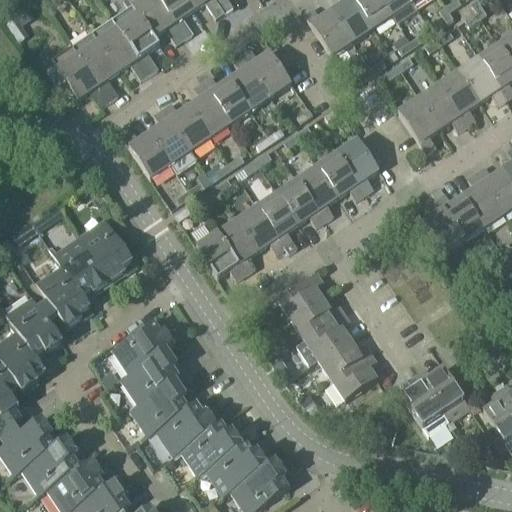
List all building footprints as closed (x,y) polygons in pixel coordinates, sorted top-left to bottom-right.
[(132,11),(153,43),(164,36),(174,51),(184,44),(153,0),(135,0),(140,6),(132,11)] [(153,0),(184,44),(192,39),(182,24),(193,17),(181,0),(153,0)] [(222,19),(209,0),(181,0),(193,17),(204,9),(214,24),(222,19)] [(209,0),(222,19),(232,12),(223,0),(209,0)] [(329,16),(351,48),(371,35),(347,0),(334,0),(340,9),(329,16)] [(347,0),(371,35),(390,22),(395,29),(396,29),(376,0),(347,0)] [(416,15),(405,0),(376,0),(396,29),(416,15)] [(405,0),(416,15),(435,2),(433,0),(405,0)] [(455,4),(442,13),(447,19),(459,11),(455,4)] [(153,43),(132,11),(130,7),(125,10),(128,14),(111,25),(148,80),(157,74),(146,59),(159,51),(153,43)] [(472,13),(475,18),(476,18),(480,24),(486,20),(478,8),(472,13)] [(451,24),(447,19),(442,13),(437,17),(445,29),(451,24)] [(351,48),(329,16),(318,24),(311,14),(301,20),(330,62),(351,48)] [(467,33),(480,24),(476,18),(475,18),(463,26),(467,33)] [(14,22),(3,29),(17,49),(27,43),(14,22)] [(148,80),(111,25),(95,36),(92,32),(89,34),(118,78),(129,71),(139,86),(148,80)] [(72,51),(108,107),(117,101),(106,86),(118,78),(89,34),(85,37),(88,41),(72,51)] [(436,45),(440,51),(452,43),(447,37),(436,45)] [(409,47),(413,53),(424,46),(420,39),(409,47)] [(511,40),(496,51),(511,74),(511,40)] [(440,51),(436,45),(423,53),(427,59),(440,51)] [(413,53),(409,47),(396,55),(400,62),(413,53)] [(108,107),(72,51),(54,63),(52,59),(47,62),(53,71),(45,76),(58,96),(67,91),(77,105),(89,97),(99,113),(108,107)] [(477,64),(505,106),(511,101),(511,97),(507,90),(511,87),(511,74),(496,51),(477,64)] [(242,61),(270,103),(290,90),(269,58),(256,66),(250,56),(242,61)] [(270,103),(242,61),(233,67),(240,78),(228,85),(250,117),(270,103)] [(396,72),(400,78),(412,70),(407,64),(396,72)] [(457,77),(479,109),(490,102),(497,112),(505,106),(477,64),(457,77)] [(367,74),(372,81),(384,72),(380,66),(367,74)] [(400,78),(396,72),(383,80),(388,86),(400,78)] [(372,81),(367,74),(356,82),(360,88),(372,81)] [(479,109),(457,77),(437,90),(466,133),(475,127),(468,116),(473,113),(479,109)] [(250,117),(228,85),(217,93),(210,83),(201,88),(230,130),(250,117)] [(230,130),(201,88),(192,94),(199,105),(188,112),(209,144),(230,130)] [(466,133),(437,90),(417,104),(438,136),(450,128),(457,138),(466,133)] [(438,136),(417,104),(396,118),(424,160),(434,153),(427,143),(431,141),(438,136)] [(209,144),(188,112),(177,120),(170,109),(161,115),(189,158),(190,157),(209,144)] [(339,119),(335,113),(323,121),(327,127),(339,119)] [(189,158),(161,115),(152,121),(160,132),(148,139),(169,171),(170,171),(176,180),(196,167),(190,157),(189,158)] [(312,122),(307,116),(295,124),(300,130),(312,122)] [(267,132),(263,136),(267,143),(271,149),(283,142),(279,136),(275,138),(271,133),(267,132)] [(294,140),(299,147),(310,139),(306,133),(294,140)] [(169,171),(148,139),(137,147),(130,136),(120,143),(148,185),(169,171)] [(299,147),(294,140),(282,149),(286,155),(299,147)] [(271,149),(267,143),(255,152),(259,158),(271,149)] [(336,158),(364,200),(371,195),(365,186),(378,177),(356,144),(336,158)] [(511,153),(505,158),(511,167),(511,168),(501,176),(511,191),(511,153)] [(315,172),(337,204),(347,197),(354,207),(364,200),(336,158),(315,172)] [(254,167),(258,174),(270,166),(266,159),(254,167)] [(227,170),(231,176),(243,168),(239,162),(227,170)] [(258,174),(254,167),(242,176),(246,182),(258,174)] [(217,171),(204,179),(211,189),(231,176),(227,170),(219,175),(217,171)] [(296,185),(324,227),(332,222),(325,212),(337,204),(315,172),(296,185)] [(475,179),(504,221),(511,215),(511,191),(501,176),(490,183),(483,173),(475,179)] [(504,221),(475,179),(465,185),(472,195),(461,203),(483,235),(504,221)] [(275,199),(297,231),(307,224),(314,234),(324,227),(296,185),(275,199)] [(214,194),(218,200),(230,192),(226,186),(214,194)] [(187,197),(191,203),(203,195),(199,189),(187,197)] [(89,191),(78,199),(84,209),(96,201),(89,191)] [(438,192),(429,198),(435,206),(463,248),(483,235),(461,203),(450,210),(443,200),(438,192)] [(218,200),(214,194),(202,202),(206,208),(218,200)] [(191,203),(187,197),(175,205),(179,211),(191,203)] [(255,212),(287,259),(295,254),(285,239),(297,231),(275,199),(255,212)] [(463,248),(435,206),(426,212),(433,222),(421,230),(442,262),(463,248)] [(235,226),(257,258),(268,250),(274,260),(283,255),(286,260),(287,259),(255,212),(235,226)] [(189,220),(185,214),(173,222),(177,228),(189,220)] [(77,244),(108,290),(124,279),(121,274),(131,268),(103,226),(77,244)] [(215,239),(244,281),(252,275),(246,266),(257,258),(235,226),(215,239)] [(67,229),(62,232),(67,238),(71,235),(67,229)] [(25,232),(11,242),(21,256),(35,247),(25,232)] [(422,246),(416,238),(408,243),(413,252),(422,246)] [(244,281),(215,239),(194,253),(215,286),(228,277),(235,287),(244,281)] [(55,266),(80,303),(90,296),(92,300),(108,290),(77,244),(54,259),(50,252),(47,254),(55,266)] [(511,253),(501,260),(505,266),(511,261),(511,253)] [(505,266),(501,260),(489,269),(493,275),(505,266)] [(3,263),(0,264),(0,279),(9,274),(3,263)] [(80,303),(55,266),(53,268),(58,274),(34,290),(65,336),(82,325),(79,321),(88,315),(80,303)] [(511,269),(497,279),(505,291),(511,286),(511,269)] [(289,328),(322,306),(315,295),(323,290),(316,280),(270,311),(272,315),(278,311),(289,328)] [(460,288),(463,292),(464,294),(476,286),(472,280),(460,288)] [(0,315),(0,316),(10,331),(33,365),(34,364),(43,358),(46,362),(62,351),(31,305),(7,321),(2,314),(0,315)] [(322,306),(289,328),(301,345),(295,348),(297,351),(343,320),(338,312),(330,317),(322,306)] [(297,351),(295,352),(309,373),(316,368),(349,345),(341,335),(349,330),(343,320),(297,351)] [(110,358),(128,384),(165,359),(174,353),(162,336),(159,339),(152,329),(110,358)] [(0,349),(0,369),(18,396),(17,396),(21,402),(38,391),(35,387),(45,380),(34,364),(33,365),(10,331),(8,333),(12,341),(0,349)] [(349,345),(316,368),(328,385),(322,388),(324,391),(370,360),(365,352),(357,357),(349,345)] [(176,375),(165,359),(128,384),(120,389),(136,412),(138,415),(175,388),(175,389),(179,386),(173,377),(176,375)] [(370,360),(324,391),(323,392),(337,413),(376,386),(368,375),(376,369),(370,360)] [(8,402),(17,396),(18,396),(0,369),(0,442),(21,428),(14,418),(18,416),(8,402)] [(424,375),(414,381),(446,426),(448,429),(469,415),(441,375),(429,383),(424,375)] [(411,395),(400,403),(421,434),(425,440),(443,428),(446,426),(414,381),(406,387),(411,395)] [(185,404),(175,389),(175,388),(138,415),(136,412),(129,417),(130,419),(129,420),(143,442),(137,447),(140,450),(147,444),(188,417),(188,416),(182,407),(185,404)] [(511,397),(511,399),(505,391),(496,397),(511,419),(511,397)] [(511,419),(496,397),(487,403),(493,411),(482,418),(504,451),(511,444),(511,419)] [(471,401),(464,405),(474,421),(481,417),(471,401)] [(309,402),(300,408),(310,424),(319,418),(309,402)] [(196,411),(188,416),(188,417),(147,444),(149,447),(156,442),(172,465),(173,464),(173,463),(218,434),(207,418),(202,421),(196,411)] [(54,456),(54,455),(48,446),(53,443),(41,427),(0,455),(0,465),(11,481),(4,486),(6,489),(20,479),(54,456)] [(222,431),(218,434),(173,463),(173,464),(175,466),(180,462),(196,485),(198,484),(197,483),(243,453),(232,437),(228,440),(222,431)] [(375,433),(373,446),(394,451),(397,438),(375,433)] [(80,476),(80,475),(73,466),(77,464),(66,447),(54,455),(54,456),(20,479),(36,502),(29,507),(31,509),(46,499),(80,476)] [(230,500),(267,473),(257,458),(253,460),(246,450),(243,453),(197,483),(198,484),(200,487),(206,483),(221,505),(229,499),(230,500)] [(479,459),(477,469),(494,473),(496,463),(479,459)] [(80,475),(80,476),(46,499),(54,511),(79,511),(105,495),(104,495),(98,485),(102,483),(91,467),(80,475)] [(267,473),(230,500),(237,511),(265,511),(288,497),(282,487),(286,485),(275,468),(267,473)] [(115,487),(104,495),(105,495),(79,511),(126,511),(123,506),(127,504),(115,487)]
